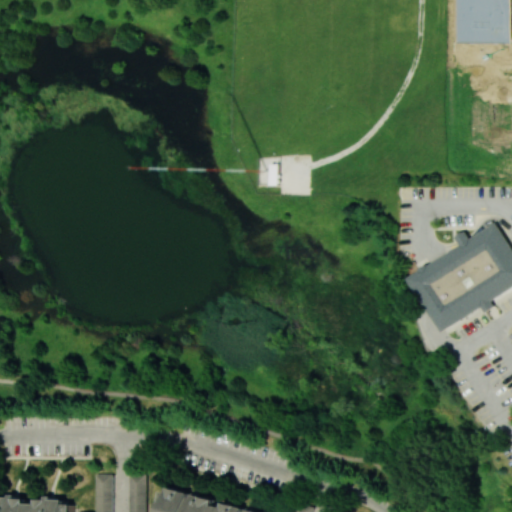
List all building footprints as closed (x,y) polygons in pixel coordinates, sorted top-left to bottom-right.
[(408,277),(442,332),(511,288),(511,247),(495,221),(470,237),(460,244),(408,277)] [(455,236),(460,244),(470,237),(466,229),(455,236)] [(114,511),(114,473),(97,474),(96,511),(114,511)] [(148,511),(148,474),(130,474),(130,511),(148,511)] [(276,511),(277,511),(168,489),(163,511),(276,511)] [(0,497),(0,511),(76,511),(77,504),(62,499),(40,499),(38,503),(29,503),(29,497),(0,497)]
